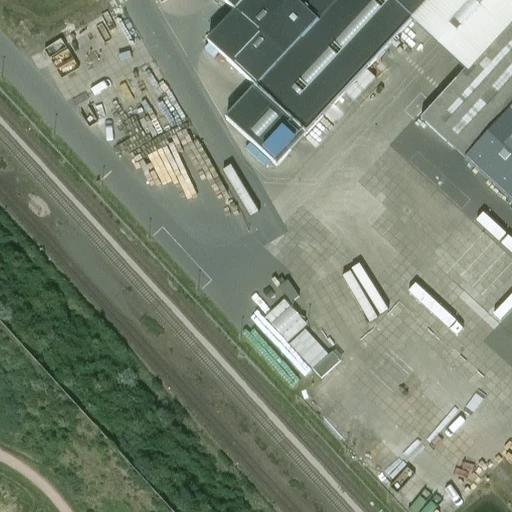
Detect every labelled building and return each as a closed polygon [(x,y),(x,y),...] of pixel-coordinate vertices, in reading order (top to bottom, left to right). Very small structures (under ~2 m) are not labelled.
[(296,4),(291,0),(247,0),(206,44),(253,86),(300,39),(281,20),(296,4)] [(428,0),(291,0),(296,4),(281,20),(300,39),(317,22),(366,66),(371,62),(408,22),(428,0)] [(511,0),(428,0),(408,22),(440,54),(463,76),(511,23),(511,0)] [(300,39),(253,86),(305,134),(322,115),(366,66),(317,22),(300,39)] [(421,122),(463,158),(511,106),(511,23),(463,76),(421,122)] [(366,66),(322,115),(330,124),(380,72),(371,62),(366,66)] [(511,106),(463,158),(511,204),(511,106)] [(289,302),(270,318),(324,381),(343,365),(289,302)] [(395,322),(315,406),(373,460),(453,376),(395,322)]
